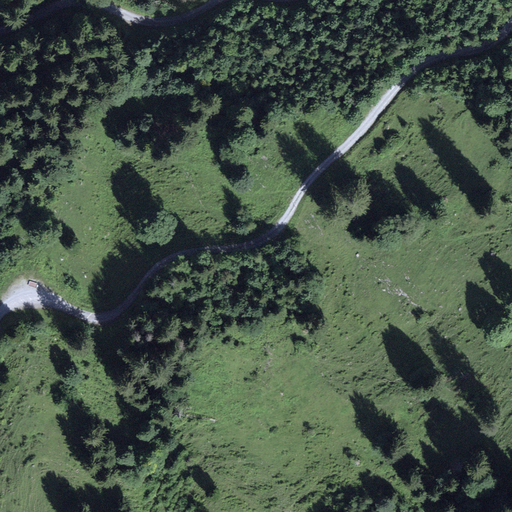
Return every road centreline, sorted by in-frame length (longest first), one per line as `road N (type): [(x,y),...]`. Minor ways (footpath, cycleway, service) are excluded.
road 1 (track): [(511,25),(476,51),(414,70),(311,178),(266,240),(168,260),(110,312),(80,314),(29,298),(0,315)]
road 2 (track): [(0,31),(76,0),(153,22),(218,0)]
